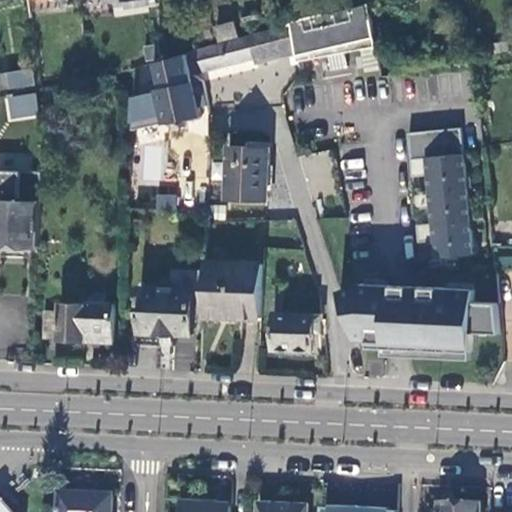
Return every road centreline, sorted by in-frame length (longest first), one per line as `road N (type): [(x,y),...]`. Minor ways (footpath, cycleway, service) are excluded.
road 1 (secondary): [(511,401),(0,379)]
road 2 (secondary): [(151,446),(511,461)]
road 3 (secondary): [(0,439),(151,446)]
